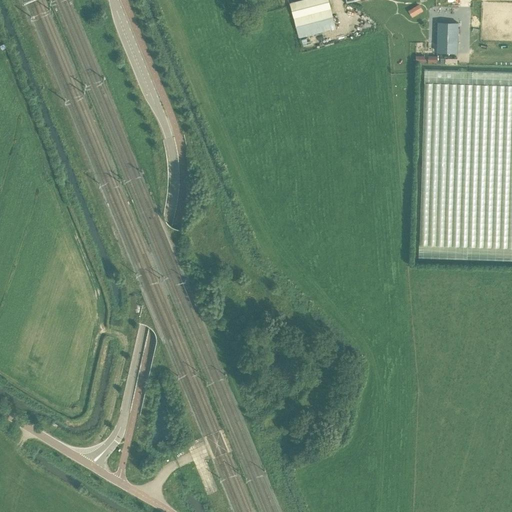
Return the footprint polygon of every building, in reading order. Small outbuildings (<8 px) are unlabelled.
[(328,0),(296,0),(290,2),(298,37),(335,27),(328,0)] [(413,15),(424,10),(420,3),(409,8),(413,15)] [(438,22),(437,51),(457,52),(458,22),(438,22)] [(433,81),(425,80),(424,111),(430,111),(425,106),(436,106),(436,100),(441,100),(441,96),(444,93),(451,93),(451,88),(458,88),(458,83),(453,82),(453,87),(448,81),(437,81),(437,76),(443,76),(450,70),(452,74),(457,69),(433,69),(427,74),(433,81)] [(511,71),(458,69),(458,79),(462,80),(462,89),(511,90),(511,71)] [(422,190),(421,243),(467,244),(470,241),(475,246),(475,241),(485,241),(487,239),(487,234),(482,234),(482,237),(473,237),(478,231),(469,231),(465,227),(470,227),(468,226),(459,225),(459,218),(457,218),(449,210),(447,210),(447,206),(438,206),(438,199),(430,199),(434,194),(426,194),(422,190)]
